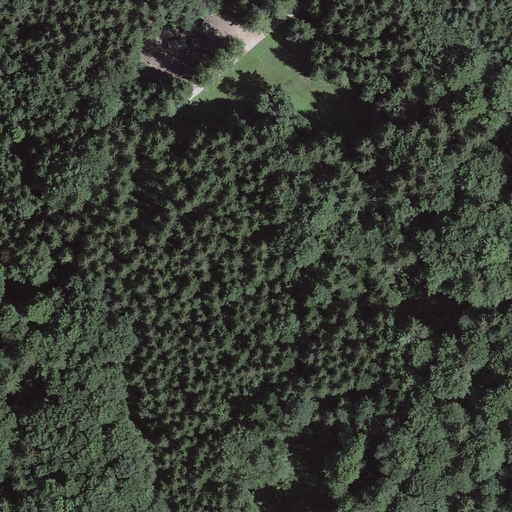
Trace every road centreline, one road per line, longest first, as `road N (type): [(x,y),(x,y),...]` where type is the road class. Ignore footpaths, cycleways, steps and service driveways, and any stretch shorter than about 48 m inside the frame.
road 1 (track): [(277,0),(156,133),(91,231),(40,356),(12,458),(10,511)]
road 2 (track): [(388,511),(511,332)]
